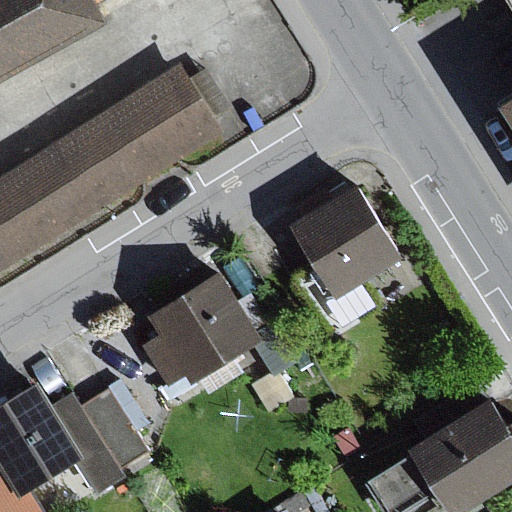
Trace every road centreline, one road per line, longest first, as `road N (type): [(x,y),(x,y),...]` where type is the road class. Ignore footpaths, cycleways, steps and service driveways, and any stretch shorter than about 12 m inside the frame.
road 1 (residential): [(0,333),(394,96)]
road 2 (residential): [(511,274),(394,96)]
